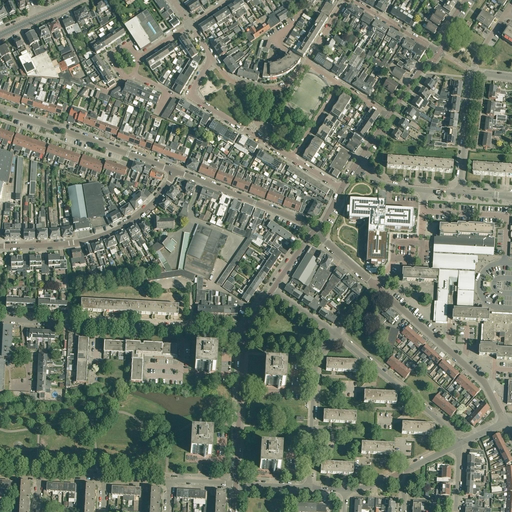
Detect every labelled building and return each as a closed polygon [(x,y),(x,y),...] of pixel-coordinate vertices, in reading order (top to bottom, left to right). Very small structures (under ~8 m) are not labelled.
[(16,1),(19,10),(20,10),(21,10),(22,10),(23,9),(25,8),(24,4),(23,4),(21,0),(17,0),(18,0),(16,1)] [(21,0),(23,4),(24,4),(25,8),(25,9),(28,7),(30,7),(29,6),(26,0),(21,0)] [(137,0),(136,1),(138,4),(140,8),(142,12),(146,9),(140,0),(137,0)] [(164,8),(167,12),(170,10),(162,0),(156,5),(155,5),(159,12),(164,8)] [(186,6),(187,6),(189,10),(189,11),(191,13),(192,14),(196,11),(195,11),(196,10),(191,3),(189,0),(184,4),(186,6)] [(189,0),(191,3),(196,10),(201,7),(195,0),(189,0)] [(237,2),(243,11),(245,14),(247,13),(245,10),(243,7),(245,6),(241,0),(238,0),(238,1),(237,2)] [(278,0),(283,7),(287,12),(288,12),(282,2),(283,0),(278,0)] [(283,0),(282,2),(288,12),(294,0),(283,0)] [(324,0),(327,2),(320,12),(329,17),(338,2),(338,1),(338,0),(324,0)] [(380,1),(376,8),(377,8),(377,9),(378,10),(379,9),(380,10),(386,0),(383,0),(382,2),(380,1)] [(386,0),(380,10),(382,11),(382,12),(383,13),(384,13),(385,13),(389,6),(387,4),(389,0),(386,0)] [(437,6),(437,7),(441,10),(445,13),(448,15),(450,13),(454,6),(444,0),(438,0),(439,0),(446,5),(443,8),(438,5),(437,6)] [(15,12),(14,9),(11,1),(7,2),(8,4),(5,5),(9,15),(10,14),(10,15),(15,13),(15,12)] [(101,4),(104,11),(105,13),(111,10),(109,5),(108,5),(106,1),(104,2),(101,3),(101,4)] [(245,14),(243,11),(237,2),(235,3),(234,2),(233,4),(232,5),(237,11),(238,14),(240,12),(242,16),(245,14)] [(99,14),(104,11),(101,4),(100,4),(98,4),(98,5),(97,6),(97,7),(96,8),(99,14)] [(232,5),(231,6),(230,5),(228,7),(229,7),(228,7),(232,14),(234,13),(238,19),(241,17),(238,14),(237,11),(232,5)] [(395,6),(391,14),(395,17),(400,9),(402,6),(400,5),(398,8),(395,6)] [(349,6),(342,17),(347,20),(350,14),(355,8),(354,8),(354,7),(352,6),(351,6),(349,6)] [(290,16),(287,12),(283,7),(280,9),(279,10),(281,13),(286,19),(290,16)] [(435,10),(434,12),(436,13),(434,16),(441,21),(442,21),(445,16),(444,15),(439,12),(441,10),(437,7),(436,7),(434,10),(435,10)] [(80,11),(80,12),(84,20),(87,19),(90,24),(92,23),(90,19),(91,19),(89,14),(88,15),(86,11),(87,11),(86,8),(85,9),(80,11)] [(355,8),(350,14),(353,16),(351,18),(353,20),(359,10),(357,9),(358,9),(355,8)] [(224,11),(222,12),(228,20),(230,19),(228,17),(230,15),(226,9),(225,9),(224,10),(224,11)] [(400,9),(395,17),(400,20),(404,12),(400,9)] [(360,11),(359,10),(353,20),(349,26),(351,27),(354,29),(355,28),(352,26),(355,22),(357,19),(359,20),(363,13),(362,13),(363,12),(361,11),(360,11)] [(411,12),(405,22),(409,25),(410,25),(412,27),(416,21),(417,19),(415,17),(414,18),(414,17),(411,15),(414,11),(412,10),(411,12)] [(483,10),(479,16),(485,20),(489,14),(483,10)] [(407,14),(404,12),(400,20),(405,22),(411,12),(409,11),(407,14)] [(84,20),(80,12),(75,14),(76,17),(80,28),(82,27),(81,23),(81,22),(84,20)] [(228,20),(222,12),(220,13),(219,12),(218,13),(218,14),(218,15),(222,21),(224,23),(225,22),(226,24),(229,22),(228,20)] [(319,17),(318,20),(324,24),(328,19),(317,12),(315,15),(319,17)] [(281,13),(277,16),(281,22),(286,19),(281,13)] [(167,24),(171,30),(180,24),(173,14),(170,16),(172,20),(169,22),(169,23),(167,24)] [(368,15),(366,14),(366,15),(365,14),(361,21),(363,22),(362,25),(364,26),(369,17),(368,16),(368,15)] [(485,20),(492,24),(495,19),(489,14),(485,20)] [(224,23),(222,21),(218,15),(216,16),(215,15),(214,16),(214,17),(218,24),(217,24),(219,26),(222,25),(222,24),(224,23)] [(124,25),(131,36),(140,50),(150,44),(164,35),(152,16),(141,24),(136,17),(124,25)] [(275,26),(281,22),(277,16),(270,20),(275,26)] [(425,21),(429,24),(430,25),(432,22),(438,26),(441,21),(434,16),(433,16),(431,19),(429,17),(427,19),(425,21)] [(476,21),(482,25),(485,20),(479,16),(476,21)] [(101,18),(99,18),(98,19),(100,22),(99,23),(101,27),(110,21),(109,21),(107,17),(101,19),(101,18)] [(371,18),(369,17),(364,26),(362,28),(364,30),(366,27),(367,25),(370,26),(374,20),(373,19),(371,17),(371,18)] [(81,32),(78,26),(77,24),(74,25),(72,21),(71,18),(62,22),(64,25),(66,29),(72,26),(76,34),(81,32)] [(208,21),(212,27),(213,30),(215,29),(214,26),(216,25),(212,18),(211,19),(210,18),(209,19),(209,20),(208,21)] [(311,22),(312,23),(315,25),(315,24),(321,28),(324,24),(318,20),(316,22),(313,19),(311,22)] [(485,20),(482,25),(488,29),(492,24),(485,20)] [(53,24),(59,39),(62,38),(59,31),(61,30),(59,24),(57,22),(57,21),(54,22),(54,23),(53,24)] [(210,29),(212,27),(208,21),(207,22),(206,21),(205,22),(205,23),(203,24),(209,33),(211,31),(210,29)] [(374,34),(375,33),(380,23),(378,22),(379,22),(377,21),(376,21),(372,27),(373,28),(368,36),(369,37),(371,38),(374,34)] [(315,25),(312,23),(310,28),(318,33),(321,28),(315,24),(315,25)] [(373,38),(373,39),(375,41),(376,40),(377,38),(379,35),(384,26),(383,25),(381,23),(381,24),(380,23),(375,33),(374,34),(375,35),(373,38)] [(59,39),(53,24),(51,24),(48,25),(48,26),(49,28),(52,34),(54,33),(57,40),(59,39)] [(207,34),(209,33),(203,24),(201,25),(200,25),(200,26),(199,27),(203,33),(206,32),(207,34)] [(255,39),(259,36),(256,31),(251,24),(247,27),(252,35),(255,39)] [(267,24),(262,27),(265,32),(270,29),(267,24)] [(430,25),(429,24),(428,26),(424,24),(423,27),(434,34),(437,29),(430,25)] [(51,37),(47,29),(46,26),(45,27),(45,26),(43,27),(43,28),(42,28),(43,28),(42,29),(41,29),(49,43),(51,42),(49,38),(51,37)] [(382,40),(385,35),(389,29),(388,28),(386,27),(384,26),(379,35),(377,38),(379,39),(380,38),(382,40)] [(262,27),(256,31),(259,36),(265,32),(262,27)] [(318,33),(310,28),(309,27),(306,32),(315,38),(318,33)] [(121,28),(116,32),(120,38),(125,35),(121,28)] [(511,29),(509,28),(502,38),(511,44),(511,29)] [(37,31),(41,39),(43,38),(46,44),(49,43),(41,29),(40,29),(39,29),(37,30),(37,31)] [(386,36),(384,40),(389,43),(391,40),(391,39),(391,38),(395,32),(391,29),(387,36),(386,36)] [(37,50),(40,55),(46,52),(43,46),(39,48),(37,43),(39,42),(35,34),(34,32),(30,33),(31,34),(30,34),(37,50)] [(116,32),(111,35),(116,41),(120,38),(116,32)] [(302,36),(306,39),(312,43),(315,38),(306,32),(304,35),(303,35),(302,36)] [(399,35),(395,32),(391,38),(393,39),(388,47),(391,49),(399,35)] [(36,57),(40,55),(37,50),(30,34),(29,35),(28,34),(25,36),(30,46),(32,45),(34,49),(33,50),(36,57)] [(116,41),(111,35),(107,38),(111,44),(116,41)] [(178,40),(182,45),(188,40),(185,35),(178,40)] [(400,44),(404,37),(399,35),(391,49),(394,50),(398,43),(400,44)] [(342,46),(345,48),(348,44),(343,40),(336,36),(333,40),(342,46)] [(213,47),(214,49),(229,39),(228,37),(222,41),(221,38),(212,44),(212,45),(211,45),(213,47)] [(107,38),(102,41),(106,47),(111,44),(107,38)] [(23,46),(20,40),(19,39),(14,42),(15,44),(17,49),(21,47),(22,49),(21,49),(22,50),(16,52),(20,59),(28,55),(24,46),(23,46)] [(217,52),(217,53),(226,47),(225,45),(230,41),(229,39),(214,49),(215,50),(216,52),(217,52)] [(309,48),(312,43),(306,39),(303,44),(309,48)] [(328,39),(327,40),(327,41),(326,43),(327,43),(324,47),(331,51),(333,48),(338,51),(340,49),(334,45),(335,43),(329,39),(328,39)] [(412,42),(406,39),(402,47),(405,49),(403,53),(404,54),(403,56),(399,54),(398,56),(402,58),(406,51),(412,42)] [(182,45),(185,49),(191,45),(188,40),(182,45)] [(102,41),(97,44),(101,50),(106,47),(102,41)] [(271,43),(264,41),(262,48),(263,48),(262,52),(268,54),(271,43)] [(412,42),(406,51),(402,58),(406,61),(408,59),(404,57),(407,52),(408,51),(411,53),(416,45),(412,42)] [(101,50),(97,44),(92,47),(96,54),(101,50)] [(309,48),(303,44),(300,48),(306,53),(309,48)] [(6,45),(1,48),(10,66),(13,64),(8,55),(11,54),(6,45)] [(165,49),(169,55),(170,57),(175,53),(170,45),(165,49)] [(194,50),(191,45),(185,49),(188,54),(194,50)] [(409,57),(410,58),(413,54),(416,55),(421,48),(416,45),(411,53),(409,57)] [(225,51),(227,49),(228,49),(226,47),(217,53),(218,54),(218,55),(219,57),(219,56),(220,57),(227,53),(225,51)] [(237,47),(227,54),(223,57),(222,58),(223,60),(225,59),(239,50),(237,47)] [(7,67),(10,66),(1,48),(0,48),(0,56),(1,58),(3,58),(7,67)] [(296,53),(303,58),(306,53),(300,48),(296,53)] [(424,50),(421,48),(416,55),(414,59),(418,62),(425,52),(424,50)] [(164,58),(169,55),(165,49),(160,52),(164,58)] [(194,50),(188,54),(191,59),(192,59),(193,61),(198,64),(201,59),(194,50)] [(36,57),(31,60),(39,77),(59,78),(57,75),(51,63),(46,52),(40,55),(36,57)] [(69,70),(79,65),(73,52),(62,57),(65,62),(69,70)] [(160,52),(155,55),(160,61),(164,58),(160,52)] [(225,64),(226,66),(237,58),(243,53),(241,52),(236,56),(232,59),(230,57),(223,62),(224,63),(223,63),(224,64),(225,64)] [(226,66),(229,70),(236,65),(235,63),(244,56),(245,56),(247,55),(245,52),(243,53),(237,58),(226,66)] [(336,57),(334,60),(328,56),(327,57),(320,52),(320,53),(319,53),(319,54),(314,61),(330,71),(333,66),(334,66),(337,62),(339,59),(336,57)] [(340,68),(341,69),(346,61),(352,52),(351,52),(348,58),(345,56),(337,67),(336,65),(332,72),(332,73),(333,73),(334,73),(336,74),(340,68)] [(343,79),(347,82),(359,62),(360,61),(360,60),(361,58),(359,57),(359,56),(353,53),(352,52),(346,61),(349,63),(348,65),(353,68),(351,71),(349,70),(343,79)] [(277,78),(284,76),(290,72),(296,67),(300,61),(288,53),(285,57),(286,59),(279,64),(269,66),(264,66),(262,79),(270,79),(277,78)] [(28,55),(20,59),(19,60),(25,72),(27,75),(27,77),(39,77),(31,60),(28,55)] [(155,55),(151,58),(157,67),(162,64),(160,61),(155,55)] [(93,63),(95,65),(101,61),(98,56),(92,60),(91,59),(86,63),(88,67),(93,64),(92,64),(93,63)] [(157,67),(151,58),(146,61),(150,68),(152,71),(157,67)] [(372,58),(369,63),(371,64),(372,64),(379,68),(385,59),(384,58),(381,63),(372,58)] [(385,59),(379,68),(385,72),(389,65),(386,63),(388,61),(385,59)] [(402,67),(410,72),(412,70),(413,68),(414,67),(413,67),(416,62),(413,60),(412,61),(408,59),(406,62),(405,62),(403,65),(399,62),(397,66),(401,69),(402,67)] [(57,75),(63,72),(60,67),(59,67),(56,60),(51,63),(57,75)] [(189,60),(186,65),(195,70),(198,65),(189,60)] [(104,66),(101,61),(95,65),(92,67),(93,69),(95,68),(96,71),(98,70),(104,66)] [(258,61),(257,65),(252,80),(254,81),(254,82),(256,82),(257,82),(260,74),(257,73),(258,69),(260,70),(262,62),(258,61)] [(242,77),(247,62),(246,62),(245,63),(244,66),(243,69),(241,68),(238,72),(237,76),(240,77),(241,78),(242,77)] [(361,63),(359,62),(347,82),(350,84),(356,75),(354,74),(361,63)] [(386,70),(387,70),(400,80),(406,72),(401,69),(397,66),(395,64),(394,65),(391,63),(386,70)] [(186,65),(183,70),(192,75),(195,70),(186,65)] [(231,72),(233,74),(236,72),(241,67),(239,65),(237,66),(236,65),(229,70),(229,71),(230,72),(231,72)] [(251,80),(252,80),(257,65),(255,65),(253,72),(250,71),(248,79),(249,79),(249,80),(250,80),(251,80)] [(4,66),(1,68),(0,68),(0,75),(2,75),(8,74),(6,69),(4,66)] [(107,71),(104,66),(98,70),(101,75),(107,71)] [(354,86),(356,88),(363,77),(365,74),(368,70),(366,68),(361,76),(358,80),(356,79),(352,85),(353,85),(353,86),(354,87),(354,86)] [(67,70),(63,72),(57,75),(59,78),(80,86),(82,81),(80,81),(72,78),(68,70),(67,70)] [(180,75),(189,80),(192,75),(183,70),(180,75)] [(101,75),(104,80),(111,75),(107,71),(101,75)] [(365,74),(363,77),(356,88),(358,89),(359,90),(360,90),(364,84),(362,83),(367,75),(365,74)] [(80,81),(82,81),(84,82),(85,79),(86,83),(87,85),(89,84),(91,83),(90,81),(87,75),(84,77),(85,78),(80,81)] [(114,80),(111,75),(104,80),(107,85),(114,80)] [(180,75),(177,80),(186,85),(189,80),(180,75)] [(454,86),(453,89),(461,90),(462,84),(453,83),(453,78),(445,77),(445,79),(450,80),(450,84),(450,86),(454,86)] [(365,93),(372,83),(374,79),(372,78),(370,81),(367,86),(365,85),(361,91),(362,91),(362,92),(363,93),(363,92),(365,93)] [(376,81),(374,79),(372,83),(365,93),(367,95),(368,96),(369,96),(373,90),(371,88),(374,84),(376,81)] [(398,86),(393,82),(388,79),(383,87),(389,91),(389,92),(391,93),(392,93),(393,93),(398,86),(398,85),(398,86)] [(436,85),(438,82),(433,79),(432,81),(428,79),(424,85),(430,90),(434,84),(436,85)] [(177,80),(174,84),(183,90),(186,85),(177,80)] [(131,84),(127,82),(122,94),(126,96),(127,93),(131,84)] [(18,90),(15,97),(13,103),(19,105),(21,99),(18,98),(20,91),(22,85),(20,84),(18,90)] [(21,104),(27,106),(29,99),(32,89),(33,85),(30,84),(27,95),(26,98),(24,97),(21,104)] [(127,93),(131,95),(135,86),(131,84),(127,93)] [(183,90),(174,84),(171,89),(180,95),(183,90)] [(140,87),(135,86),(131,95),(136,97),(140,87)] [(377,86),(373,92),(370,97),(373,99),(376,94),(380,88),(377,86)] [(140,99),(144,89),(140,87),(136,97),(140,99)] [(438,101),(439,99),(439,96),(430,90),(429,92),(422,88),(418,94),(427,100),(430,95),(433,97),(438,101)] [(460,97),(461,90),(453,89),(453,93),(451,92),(451,93),(448,92),(447,93),(444,93),(445,88),(442,88),(441,92),(440,96),(447,96),(447,94),(451,95),(451,96),(460,97)] [(8,101),(13,103),(15,97),(18,90),(16,89),(13,96),(10,95),(8,101)] [(27,106),(32,107),(35,101),(35,98),(33,97),(35,90),(32,89),(29,99),(27,106)] [(148,91),(144,89),(140,99),(144,100),(148,91)] [(37,101),(35,101),(32,107),(38,109),(40,102),(44,90),(43,91),(42,90),(42,92),(40,91),(37,101)] [(44,90),(40,102),(38,109),(43,111),(45,104),(43,103),(46,93),(45,93),(46,91),(44,90)] [(144,100),(148,102),(152,92),(148,91),(144,100)] [(153,91),(152,92),(148,102),(152,104),(156,94),(156,93),(153,91)] [(503,95),(497,94),(490,93),(490,96),(489,96),(488,96),(488,97),(488,98),(489,98),(489,99),(496,100),(496,101),(503,102),(503,98),(505,98),(505,95),(503,95)] [(156,94),(152,104),(156,106),(160,96),(156,94)] [(340,99),(348,104),(351,99),(343,94),(340,99)] [(51,95),(51,96),(48,105),(45,104),(43,111),(49,113),(51,106),(52,103),(53,100),(54,97),(54,96),(51,95)] [(439,99),(446,100),(446,101),(450,102),(452,102),(451,105),(459,106),(460,99),(450,98),(450,99),(447,99),(447,96),(440,96),(439,96),(439,99)] [(421,110),(423,106),(425,108),(429,102),(424,99),(423,102),(416,97),(412,104),(419,108),(421,110)] [(348,104),(340,99),(337,104),(345,109),(347,111),(350,106),(348,104)] [(181,111),(186,103),(181,100),(176,108),(181,111)] [(57,107),(56,108),(55,115),(55,114),(61,116),(62,112),(65,113),(66,111),(67,106),(68,104),(64,103),(63,106),(62,109),(57,107)] [(181,111),(186,114),(191,106),(186,103),(181,111)] [(488,109),(501,111),(504,111),(507,111),(507,109),(504,108),(496,107),(496,104),(489,103),(488,109)] [(333,109),(342,114),(345,109),(337,104),(333,109)] [(191,106),(186,114),(190,117),(196,109),(191,106)] [(83,124),(84,124),(86,118),(87,115),(87,114),(86,114),(86,111),(73,107),(69,116),(79,119),(78,122),(78,123),(82,125),(83,125),(83,124)] [(190,117),(195,120),(200,112),(196,109),(190,117)] [(342,114),(333,109),(330,114),(341,121),(344,116),(342,114)] [(411,121),(414,116),(418,118),(420,116),(426,121),(428,117),(416,109),(414,112),(409,109),(405,115),(406,116),(407,117),(406,118),(411,121)] [(368,113),(376,119),(379,116),(371,110),(368,113)] [(86,118),(84,124),(83,124),(89,126),(94,112),(91,111),(91,113),(90,116),(87,115),(86,118)] [(89,126),(94,128),(98,117),(95,116),(96,115),(95,114),(96,113),(94,112),(89,126)] [(101,118),(98,117),(94,128),(100,130),(106,113),(103,112),(101,118)] [(195,120),(200,123),(205,115),(200,112),(195,120)] [(106,113),(100,130),(105,132),(108,126),(109,122),(106,121),(108,114),(106,113)] [(374,123),(376,119),(368,113),(365,117),(374,123)] [(210,118),(205,115),(200,123),(199,125),(204,128),(205,126),(210,118)] [(105,132),(111,134),(117,117),(114,116),(112,123),(109,122),(108,126),(105,132)] [(326,121),(334,126),(336,128),(340,123),(329,116),(326,121)] [(117,117),(111,134),(116,136),(119,130),(116,128),(119,119),(117,118),(117,117)] [(363,121),(371,127),(374,123),(365,117),(363,121)] [(432,119),(432,120),(431,123),(431,124),(430,127),(436,128),(436,124),(438,124),(439,120),(432,119)] [(404,130),(408,124),(402,120),(398,126),(400,127),(399,129),(404,132),(404,130)] [(209,130),(214,132),(218,125),(213,122),(213,123),(210,121),(205,130),(208,132),(209,130)] [(331,131),(333,133),(336,128),(334,126),(326,121),(323,126),(331,131)] [(369,130),(371,127),(363,121),(360,124),(369,130)] [(419,126),(411,122),(409,125),(416,130),(417,130),(418,131),(420,128),(419,127),(419,126)] [(358,128),(366,134),(369,130),(360,124),(358,128)] [(223,128),(218,125),(214,132),(219,135),(223,128)] [(123,141),(125,134),(128,127),(125,126),(123,133),(120,132),(118,139),(123,141)] [(333,133),(331,131),(323,126),(320,131),(328,136),(330,137),(333,133)] [(125,134),(123,141),(129,143),(131,136),(128,135),(130,127),(128,127),(125,134)] [(436,128),(430,127),(429,131),(429,135),(433,135),(433,132),(434,132),(434,131),(441,132),(441,131),(440,128),(436,128)] [(134,145),(139,147),(142,140),(143,137),(140,136),(142,128),(140,128),(137,135),(136,138),(134,145)] [(222,140),(223,138),(228,131),(223,128),(219,135),(217,137),(222,140)] [(358,128),(355,132),(363,138),(366,134),(358,128)] [(191,130),(188,137),(197,140),(199,135),(194,132),(191,130)] [(398,140),(401,134),(395,130),(391,136),(395,138),(394,139),(396,140),(397,139),(398,140)] [(228,131),(223,138),(222,140),(227,143),(228,141),(233,134),(228,131)] [(328,136),(320,131),(316,136),(324,141),(328,136)] [(8,133),(4,145),(7,146),(8,142),(11,143),(14,135),(10,133),(8,132),(8,133)] [(18,134),(17,133),(13,144),(16,145),(14,150),(16,151),(22,136),(18,134)] [(143,137),(142,140),(139,147),(145,149),(150,135),(148,134),(146,138),(143,137)] [(238,137),(233,134),(228,141),(233,144),(238,137)] [(338,142),(354,154),(356,151),(357,151),(358,149),(361,144),(360,143),(362,140),(352,134),(351,137),(347,141),(341,137),(338,142)] [(152,136),(150,135),(145,149),(150,151),(153,144),(154,141),(151,140),(152,136)] [(26,137),(22,136),(16,151),(19,151),(21,146),(23,147),(27,137),(26,137)] [(152,151),(158,153),(160,147),(161,144),(164,137),(161,136),(158,146),(155,145),(152,151)] [(28,137),(27,137),(23,147),(26,148),(24,154),(27,154),(32,139),(28,138),(28,137)] [(455,138),(448,137),(444,137),(443,137),(443,140),(447,140),(447,144),(454,145),(455,138)] [(237,147),(236,148),(241,152),(243,148),(248,141),(243,138),(241,140),(239,138),(234,146),(237,147)] [(315,138),(312,143),(320,148),(323,143),(315,138)] [(36,141),(32,139),(27,154),(29,155),(31,151),(31,150),(34,151),(37,141),(36,140),(36,141)] [(37,141),(34,151),(36,152),(35,156),(33,160),(36,161),(37,158),(42,143),(38,142),(38,141),(37,141)] [(248,141),(243,148),(241,152),(246,155),(248,151),(253,144),(248,141)] [(167,146),(166,149),(163,155),(169,157),(173,145),(174,143),(172,142),(170,147),(167,146)] [(46,144),(42,143),(37,158),(39,159),(41,154),(44,155),(44,154),(48,144),(47,144),(46,144)] [(317,153),(320,148),(312,143),(309,148),(317,153)] [(253,160),(255,157),(259,151),(256,149),(258,147),(253,144),(248,151),(253,154),(250,158),(253,160)] [(174,159),(177,153),(178,150),(177,150),(174,149),(175,146),(173,145),(169,157),(174,159)] [(54,147),(50,160),(52,161),(54,156),(57,157),(59,149),(56,148),(56,147),(54,147)] [(178,150),(177,153),(174,159),(180,161),(185,148),(182,147),(181,151),(178,150)] [(188,157),(187,157),(189,150),(185,148),(180,161),(185,163),(188,157)] [(314,158),(317,153),(309,148),(306,152),(314,158)] [(342,148),(338,153),(348,159),(352,154),(342,148)] [(0,196),(4,183),(9,184),(14,155),(0,149),(0,196)] [(65,150),(65,151),(61,163),(63,164),(65,160),(67,160),(70,153),(66,151),(65,150)] [(260,164),(261,161),(266,154),(261,151),(255,161),(260,164)] [(306,152),(302,157),(311,163),(314,158),(306,152)] [(195,171),(196,171),(199,163),(197,163),(200,156),(201,154),(198,153),(197,155),(191,170),(193,170),(193,171),(195,172),(195,171)] [(335,158),(345,165),(348,159),(338,153),(335,158)] [(75,154),(70,167),(73,168),(75,163),(78,164),(81,157),(76,155),(76,154),(75,154)] [(190,169),(191,170),(197,155),(195,154),(192,161),(190,160),(187,168),(188,169),(189,169),(190,169)] [(270,157),(266,154),(261,161),(266,164),(270,157)] [(391,155),(383,154),(382,161),(387,162),(386,168),(402,169),(403,159),(391,158),(391,155)] [(83,172),(88,157),(84,156),(84,155),(83,155),(79,165),(82,166),(81,170),(80,172),(83,172)] [(92,159),(88,157),(83,172),(85,173),(86,172),(87,169),(90,170),(93,159),(92,158),(92,159)] [(266,164),(271,167),(275,160),(270,157),(266,164)] [(343,169),(345,165),(335,158),(332,163),(343,169)] [(93,159),(90,170),(92,171),(91,175),(93,176),(99,161),(94,160),(94,159),(93,159)] [(417,160),(403,159),(402,169),(416,170),(417,160)] [(276,170),(280,163),(275,160),(271,167),(276,170)] [(434,161),(417,160),(416,170),(433,171),(434,161)] [(99,161),(93,176),(96,177),(96,176),(98,172),(100,173),(104,162),(103,162),(99,161)] [(199,173),(202,175),(207,162),(203,161),(202,165),(199,173)] [(434,161),(433,171),(452,173),(453,163),(434,161)] [(131,178),(134,179),(139,164),(137,163),(136,162),(135,162),(134,162),(132,169),(134,170),(133,173),(133,172),(131,178)] [(211,164),(207,162),(202,175),(206,176),(211,164)] [(114,173),(116,165),(112,164),(113,163),(111,163),(107,176),(110,177),(111,172),(114,173)] [(211,163),(211,164),(206,176),(210,178),(215,164),(213,164),(211,163)] [(285,166),(280,163),(276,170),(283,175),(286,170),(284,168),(285,166)] [(329,168),(331,169),(340,174),(343,169),(332,163),(329,168)] [(141,165),(139,164),(134,179),(132,183),(134,184),(139,172),(141,173),(144,166),(143,165),(141,164),(141,165)] [(210,178),(214,179),(218,168),(216,167),(218,164),(216,164),(215,164),(210,178)] [(489,176),(490,166),(474,165),(473,174),(489,176)] [(122,166),(122,167),(118,180),(120,180),(122,176),(124,177),(127,169),(123,167),(122,166)] [(152,168),(146,166),(143,173),(142,176),(146,177),(145,178),(145,179),(143,184),(146,185),(148,180),(147,179),(148,177),(152,168)] [(215,180),(219,181),(225,167),(221,166),(219,172),(215,180)] [(285,175),(290,178),(295,169),(290,166),(285,175)] [(507,167),(490,166),(489,176),(506,177),(507,167)] [(300,173),(295,169),(290,178),(295,181),(300,173)] [(337,179),(340,174),(331,169),(328,174),(337,179)] [(228,176),(226,175),(223,183),(227,184),(232,171),(230,170),(228,176)] [(155,179),(158,173),(152,171),(149,177),(155,179)] [(242,174),(241,176),(236,188),(239,190),(243,182),(241,181),(241,180),(242,180),(243,177),(245,173),(243,172),(242,174)] [(65,173),(73,221),(87,219),(90,219),(105,216),(105,215),(100,184),(65,173)] [(155,179),(154,181),(156,182),(157,183),(158,180),(161,181),(163,175),(158,173),(155,179)] [(232,187),(236,188),(241,176),(242,174),(238,173),(236,179),(236,178),(232,187)] [(305,176),(300,173),(295,181),(300,184),(305,176)] [(239,190),(243,191),(248,179),(249,177),(250,176),(248,175),(246,180),(244,179),(243,182),(239,190)] [(252,185),(249,193),(252,195),(257,183),(258,181),(260,176),(258,175),(254,185),(254,186),(252,185)] [(300,184),(305,187),(310,178),(305,176),(300,184)] [(243,191),(247,193),(252,182),(250,181),(251,178),(249,177),(248,179),(243,191)] [(310,190),(315,182),(310,178),(305,187),(310,190)] [(188,195),(192,184),(187,182),(184,189),(187,190),(186,192),(187,192),(186,195),(188,195)] [(310,190),(315,193),(320,185),(315,182),(310,190)] [(196,185),(192,184),(188,195),(192,197),(194,193),(193,192),(196,185)] [(256,196),(260,198),(265,186),(265,185),(263,184),(261,188),(262,188),(261,189),(259,188),(256,196)] [(277,204),(281,206),(283,201),(284,198),(282,197),(285,190),(287,191),(289,186),(285,185),(283,189),(281,193),(277,204)] [(315,193),(320,196),(325,188),(320,185),(315,193)] [(265,186),(260,198),(264,199),(269,187),(267,187),(265,186)] [(172,188),(169,192),(176,197),(179,199),(181,196),(182,195),(176,191),(172,188)] [(205,199),(206,197),(209,191),(203,188),(201,194),(198,201),(200,202),(202,198),(205,199)] [(274,190),(274,189),(271,188),(266,200),(269,201),(274,190)] [(329,190),(325,188),(320,196),(324,199),(329,190)] [(283,207),(287,208),(292,195),(293,190),(291,189),(289,189),(288,191),(291,192),(290,193),(288,199),(286,198),(283,207)] [(135,194),(137,196),(143,203),(147,199),(141,193),(139,191),(135,194)] [(209,191),(206,197),(205,199),(204,202),(206,202),(207,200),(210,202),(212,199),(214,193),(209,191)] [(169,192),(167,196),(173,201),(176,197),(169,192)] [(273,203),(277,204),(281,193),(277,192),(273,203)] [(214,193),(212,199),(217,201),(220,195),(214,193)] [(300,195),(299,198),(294,211),(298,212),(301,204),(299,204),(301,199),(303,200),(305,196),(300,195)] [(143,203),(137,196),(133,199),(139,206),(143,203)] [(219,216),(227,197),(222,196),(218,204),(221,205),(219,211),(217,216),(218,217),(219,216)] [(231,199),(227,197),(219,216),(221,217),(225,207),(228,208),(231,199)] [(290,209),(294,211),(299,198),(297,197),(295,202),(293,201),(290,209)] [(164,201),(163,202),(172,210),(174,208),(170,205),(172,203),(166,198),(165,199),(164,199),(163,200),(164,201)] [(109,204),(111,208),(118,222),(120,221),(119,220),(121,219),(118,212),(115,205),(113,206),(110,201),(110,199),(107,200),(108,203),(109,204)] [(135,210),(139,206),(133,199),(130,203),(135,210)] [(231,219),(238,202),(233,200),(230,209),(231,209),(226,222),(229,224),(231,218),(231,219)] [(123,201),(121,203),(129,214),(130,213),(131,213),(132,212),(132,211),(133,211),(128,204),(126,206),(123,201)] [(385,203),(378,202),(349,201),(349,207),(349,209),(346,209),(346,215),(349,215),(348,220),(363,221),(369,221),(369,226),(368,226),(366,262),(371,262),(370,264),(377,265),(377,262),(385,263),(387,234),(386,234),(387,229),(389,229),(412,230),(412,226),(415,226),(415,220),(412,219),(413,211),(385,210),(385,205),(385,203)] [(172,210),(163,202),(161,203),(160,204),(160,205),(159,206),(165,211),(167,209),(171,212),(173,214),(175,211),(172,210)] [(243,204),(238,202),(231,219),(234,219),(235,217),(237,211),(239,212),(243,204)] [(312,208),(319,213),(321,211),(320,210),(322,206),(315,202),(312,208)] [(119,204),(122,209),(120,210),(125,217),(125,216),(126,217),(127,216),(127,215),(129,214),(121,203),(119,204)] [(106,220),(109,225),(113,223),(115,222),(115,223),(118,222),(111,208),(109,204),(107,205),(108,208),(109,211),(107,212),(109,216),(110,218),(109,218),(106,220)] [(244,221),(249,206),(245,205),(241,213),(243,214),(241,220),(242,220),(244,221)] [(251,217),(254,208),(249,206),(244,221),(246,222),(248,216),(251,217)] [(318,215),(319,213),(312,208),(307,216),(309,217),(310,216),(315,219),(317,215),(318,215)] [(253,230),(261,211),(256,209),(253,218),(255,219),(253,224),(251,229),(253,230)] [(266,213),(261,211),(253,230),(255,231),(257,226),(259,220),(262,222),(266,213)] [(159,229),(164,229),(163,219),(159,219),(159,218),(154,218),(154,230),(159,230),(159,229)] [(75,231),(92,229),(90,219),(87,219),(73,221),(75,231)] [(174,219),(163,219),(164,229),(174,228),(174,219)] [(277,226),(276,225),(271,222),(270,224),(265,220),(262,227),(266,229),(267,228),(270,230),(264,238),(259,235),(258,237),(257,238),(264,242),(269,234),(270,235),(277,226)] [(142,230),(144,233),(143,234),(146,238),(149,236),(147,234),(151,231),(150,230),(145,222),(140,226),(142,230)] [(140,236),(142,235),(136,225),(136,226),(135,225),(134,226),(134,227),(132,228),(139,240),(140,241),(141,243),(142,244),(142,245),(145,244),(140,236)] [(197,276),(203,279),(208,281),(218,257),(213,255),(214,252),(213,252),(215,249),(216,246),(217,243),(222,245),(225,246),(228,237),(221,234),(220,234),(198,225),(186,254),(184,271),(186,272),(189,273),(192,274),(195,276),(197,276)] [(475,226),(458,225),(457,227),(457,235),(461,235),(475,236),(475,226)] [(269,234),(264,242),(265,243),(267,244),(269,246),(270,244),(268,242),(272,236),(273,237),(276,233),(278,235),(282,230),(277,226),(270,235),(269,234)] [(457,236),(439,236),(440,226),(436,226),(434,272),(433,282),(437,282),(436,298),(448,299),(449,286),(452,286),(452,283),(458,283),(458,278),(472,279),(474,254),(475,236),(461,235),(457,235),(457,236)] [(457,227),(440,226),(439,236),(457,236),(457,235),(457,227)] [(475,226),(475,236),(485,236),(492,237),(493,227),(475,226)] [(129,229),(128,230),(128,231),(127,231),(132,238),(134,236),(137,242),(139,240),(132,228),(129,229)] [(283,239),(287,233),(282,230),(278,235),(272,245),(274,247),(276,243),(275,242),(277,240),(278,240),(281,237),(283,239)] [(124,232),(123,233),(123,234),(121,235),(127,247),(127,248),(131,255),(134,253),(130,246),(127,241),(129,239),(126,232),(125,232),(124,232)] [(278,249),(286,255),(287,252),(282,248),(284,244),(286,240),(289,243),(293,237),(287,233),(283,239),(281,242),(282,243),(280,246),(279,247),(278,249)] [(116,237),(120,244),(122,243),(125,249),(127,248),(127,247),(121,235),(119,236),(118,235),(117,236),(116,237)] [(162,240),(159,243),(165,247),(169,243),(171,240),(166,236),(165,236),(163,239),(162,240)] [(492,243),(485,243),(485,236),(475,236),(474,254),(490,254),(491,254),(491,253),(492,243)] [(117,246),(114,238),(113,238),(112,238),(112,239),(109,240),(114,253),(115,256),(118,255),(117,252),(115,246),(117,246)] [(256,242),(253,240),(252,242),(259,247),(261,244),(263,245),(265,243),(264,242),(257,238),(256,242)] [(115,256),(114,253),(109,240),(107,241),(106,240),(105,241),(104,242),(107,249),(110,248),(112,254),(114,259),(116,258),(115,256)] [(105,250),(102,242),(101,242),(99,243),(97,244),(101,258),(101,259),(103,264),(106,263),(103,255),(106,255),(104,250),(105,250)] [(165,247),(159,243),(152,248),(155,253),(159,250),(165,247)] [(101,258),(97,244),(95,245),(94,244),(93,245),(92,245),(94,253),(97,253),(99,258),(101,258)] [(94,262),(90,245),(85,247),(88,256),(90,256),(92,262),(94,262)] [(249,248),(245,254),(250,257),(254,252),(249,248)] [(268,253),(272,256),(277,259),(281,254),(272,248),(268,253)] [(315,272),(325,255),(320,252),(319,252),(312,248),(293,278),(300,283),(306,287),(308,288),(309,285),(316,273),(315,272)] [(85,263),(85,260),(84,254),(81,254),(80,251),(72,252),(73,259),(71,259),(72,263),(73,263),(80,262),(80,264),(85,263)] [(274,265),(277,259),(272,256),(268,253),(268,254),(266,252),(265,253),(269,257),(269,256),(271,257),(268,261),(274,265)] [(41,256),(35,257),(36,267),(41,267),(42,274),(45,274),(45,270),(45,266),(42,266),(41,256)] [(49,266),(45,266),(45,270),(45,274),(49,274),(49,266),(54,266),(54,256),(48,256),(49,266)] [(64,263),(60,263),(60,256),(54,256),(54,266),(60,266),(60,270),(64,270),(64,263)] [(261,264),(264,267),(270,270),(274,265),(268,261),(260,256),(259,258),(263,261),(261,264)] [(316,273),(309,285),(308,288),(309,288),(312,290),(314,288),(320,291),(333,271),(334,272),(338,268),(335,266),(332,263),(333,260),(326,256),(317,273),(316,273)] [(17,271),(17,268),(17,257),(11,258),(11,261),(8,261),(8,272),(17,271)] [(23,271),(27,271),(27,267),(26,264),(23,264),(23,257),(17,257),(17,268),(17,271),(23,271)] [(27,267),(27,271),(33,271),(33,267),(36,267),(35,257),(30,257),(30,264),(26,264),(27,267)] [(156,268),(161,264),(158,259),(152,262),(156,268)] [(161,264),(156,268),(159,273),(166,272),(161,264)] [(266,276),(270,270),(264,267),(261,264),(260,266),(261,267),(258,270),(261,272),(266,276)] [(127,268),(121,270),(123,278),(130,276),(127,268)] [(260,274),(257,277),(262,281),(266,276),(261,272),(258,270),(257,270),(255,268),(254,270),(256,272),(258,273),(258,272),(260,274)] [(320,295),(322,297),(324,299),(335,287),(336,287),(345,277),(346,275),(338,268),(334,272),(334,273),(332,275),(333,276),(324,292),(323,291),(320,295)] [(112,270),(106,272),(107,276),(108,281),(115,280),(114,275),(112,270)] [(418,281),(418,271),(403,271),(402,280),(406,280),(418,281)] [(430,282),(433,282),(434,272),(418,271),(418,281),(430,282)] [(107,276),(106,273),(99,275),(100,280),(101,282),(108,281),(107,276)] [(262,281),(257,277),(254,275),(251,273),(250,275),(253,276),(252,277),(254,278),(256,279),(253,283),(250,280),(250,281),(259,287),(262,281)] [(91,276),(93,282),(100,280),(99,275),(98,274),(91,276)] [(347,278),(345,277),(336,287),(341,292),(338,295),(338,296),(343,290),(352,280),(348,277),(347,278)] [(458,278),(458,283),(458,288),(472,289),(472,279),(458,278)] [(352,280),(343,290),(338,296),(340,297),(348,287),(350,289),(355,283),(352,280)] [(255,292),(259,287),(250,281),(248,282),(250,284),(251,283),(252,284),(249,288),(246,286),(255,292)] [(292,288),(288,285),(285,290),(292,295),(295,290),(294,290),(293,289),(292,288)] [(347,303),(360,288),(357,285),(352,290),(353,292),(350,296),(345,301),(347,303)] [(246,286),(242,291),(251,298),(255,292),(246,286)] [(299,293),(295,290),(292,295),(299,300),(302,295),(301,295),(302,293),(305,294),(308,289),(309,288),(308,288),(306,287),(303,292),(301,290),(299,293)] [(360,288),(347,303),(348,305),(354,299),(355,297),(357,298),(359,296),(359,297),(364,291),(360,288)] [(206,291),(203,291),(201,291),(197,290),(196,303),(199,303),(200,300),(202,300),(205,301),(205,298),(205,293),(206,291)] [(247,303),(251,298),(242,291),(239,290),(238,292),(244,296),(242,299),(247,303)] [(472,295),(457,295),(457,302),(471,303),(472,295)] [(309,307),(314,300),(309,296),(307,299),(305,297),(302,302),(309,307)] [(447,323),(447,320),(447,315),(448,310),(448,299),(436,298),(435,322),(447,323)] [(97,301),(89,301),(81,300),(81,311),(88,311),(88,313),(87,313),(87,315),(90,316),(91,315),(91,313),(90,313),(90,311),(96,311),(97,301)] [(316,300),(315,301),(314,300),(309,307),(315,312),(318,307),(320,308),(324,301),(323,300),(320,304),(318,303),(319,302),(316,300)] [(107,312),(113,312),(113,302),(97,301),(96,311),(104,312),(104,313),(103,314),(103,316),(104,316),(106,316),(107,316),(107,314),(107,312)] [(329,314),(328,313),(329,313),(327,311),(326,312),(323,309),(324,308),(327,303),(324,301),(320,308),(321,309),(318,313),(319,314),(326,319),(329,314)] [(123,313),(129,313),(130,303),(113,302),(113,312),(120,313),(120,314),(120,315),(119,317),(120,317),(123,317),(123,315),(123,314),(123,313)] [(245,313),(249,309),(239,302),(237,304),(241,307),(239,309),(245,313)] [(457,310),(467,311),(471,311),(471,303),(457,302),(457,310)] [(139,314),(145,314),(146,304),(130,303),(129,313),(136,314),(136,315),(136,316),(136,318),(139,318),(139,316),(139,315),(139,314)] [(162,305),(146,304),(145,314),(153,314),(152,316),(152,318),(152,319),(155,319),(156,319),(156,317),(155,316),(155,315),(162,315),(162,305)] [(168,320),(171,320),(172,319),(172,318),(171,317),(171,315),(178,316),(179,306),(162,305),(162,315),(169,315),(169,317),(168,317),(168,319),(168,320)] [(377,330),(386,320),(393,312),(385,305),(380,310),(374,325),(373,327),(377,330)] [(467,311),(457,310),(453,310),(453,320),(470,321),(471,311),(467,311)] [(471,311),(470,321),(474,321),(483,322),(488,322),(488,315),(488,312),(474,311),(471,311)] [(394,322),(394,321),(398,317),(396,315),(393,312),(386,320),(391,324),(394,322)] [(334,317),(329,314),(326,319),(333,324),(336,319),(339,321),(341,319),(336,315),(334,317)] [(488,322),(495,322),(494,329),(494,332),(499,333),(500,319),(498,319),(498,315),(488,315),(488,322)] [(505,329),(505,322),(509,323),(509,316),(498,315),(498,319),(500,319),(499,333),(499,337),(504,338),(505,329)] [(10,359),(12,328),(14,328),(14,325),(8,325),(7,328),(3,328),(2,358),(0,358),(0,393),(2,393),(4,363),(5,363),(5,358),(9,359),(10,359)] [(401,333),(406,337),(412,331),(407,327),(401,333)] [(391,353),(399,331),(391,328),(389,333),(383,331),(382,341),(384,342),(383,347),(391,353)] [(36,345),(36,331),(30,330),(30,333),(26,333),(27,341),(29,341),(35,341),(35,345),(36,345)] [(406,337),(410,341),(416,335),(412,331),(406,337)] [(84,333),(76,333),(75,338),(79,338),(78,344),(88,344),(88,339),(89,339),(84,338),(84,333)] [(410,341),(415,345),(421,339),(416,335),(410,341)] [(426,343),(421,339),(415,345),(420,350),(426,343)] [(131,382),(142,383),(143,361),(138,361),(138,358),(140,358),(140,355),(154,356),(154,357),(176,358),(177,346),(104,342),(104,353),(132,354),(131,382)] [(421,351),(424,353),(418,359),(420,361),(430,349),(426,345),(421,351)] [(496,356),(497,350),(497,346),(493,346),(482,345),(479,345),(479,355),(496,356)] [(196,348),(195,369),(217,370),(218,349),(196,348)] [(426,356),(429,358),(434,352),(430,349),(420,361),(421,362),(426,356)] [(39,350),(39,362),(47,362),(47,358),(49,358),(49,356),(45,356),(45,351),(39,350)] [(511,350),(497,350),(496,356),(496,359),(497,360),(497,359),(504,360),(506,360),(511,360),(511,350)] [(433,361),(438,355),(434,352),(429,358),(433,361)] [(442,359),(438,355),(433,361),(437,365),(442,359)] [(391,367),(397,360),(392,356),(387,363),(391,367)] [(342,371),(342,361),(326,360),(326,371),(342,371)] [(391,367),(396,371),(402,364),(397,360),(391,367)] [(437,373),(439,374),(447,364),(443,360),(438,366),(441,368),(437,373)] [(359,362),(342,361),(342,371),(358,372),(359,362)] [(264,380),(264,384),(264,385),(286,386),(287,364),(265,363),(264,380)] [(402,364),(396,371),(401,375),(406,368),(402,364)] [(443,371),(446,373),(451,367),(447,364),(439,374),(440,375),(443,371)] [(450,376),(455,371),(451,367),(446,373),(450,376)] [(406,368),(401,375),(405,379),(411,372),(406,368)] [(459,374),(455,371),(450,376),(454,380),(459,374)] [(455,381),(460,385),(466,379),(461,375),(455,381)] [(464,389),(470,383),(466,379),(460,385),(464,389)] [(464,389),(469,393),(475,387),(470,383),(464,389)] [(50,387),(46,387),(37,387),(37,393),(40,393),(40,399),(45,399),(46,390),(50,390),(50,387)] [(473,398),(479,391),(475,387),(469,393),(473,398)] [(364,402),(380,403),(381,393),(364,392),(364,402)] [(397,393),(381,393),(380,403),(396,404),(397,393)] [(437,406),(443,399),(438,395),(432,402),(437,406)] [(447,402),(443,399),(437,406),(441,409),(447,402)] [(441,409),(446,413),(452,406),(447,402),(441,409)] [(479,407),(486,413),(490,408),(483,402),(479,407)] [(452,406),(446,413),(451,417),(457,410),(452,406)] [(475,411),(482,417),(486,413),(479,407),(475,411)] [(475,411),(471,416),(478,422),(482,417),(475,411)] [(323,422),(339,423),(340,413),(324,412),(323,422)] [(340,413),(339,423),(356,424),(356,413),(340,413)] [(473,426),(478,422),(471,416),(467,420),(473,426)] [(401,434),(418,435),(418,424),(402,424),(401,434)] [(418,424),(418,435),(434,435),(435,425),(418,424)] [(190,453),(212,454),(213,432),(192,431),(190,453)] [(501,439),(499,434),(492,437),(494,442),(501,439)] [(494,442),(497,447),(504,443),(501,439),(494,442)] [(361,454),(377,454),(378,444),(361,443),(361,454)] [(499,451),(506,448),(504,443),(497,447),(499,451)] [(378,444),(377,454),(393,455),(394,445),(378,444)] [(261,447),(260,468),(281,469),(283,448),(261,447)] [(508,452),(506,448),(499,451),(501,456),(508,452)] [(508,452),(501,456),(504,460),(511,457),(508,452)] [(474,454),(469,453),(469,456),(467,456),(467,463),(474,464),(476,464),(481,464),(481,461),(475,461),(475,457),(474,457),(474,454)] [(321,473),(337,474),(337,464),(321,463),(321,473)] [(354,465),(337,464),(337,474),(353,475),(354,465)] [(442,470),(442,474),(450,474),(450,469),(444,468),(444,465),(437,465),(437,470),(442,470)] [(437,482),(443,482),(444,479),(450,479),(450,474),(442,474),(441,479),(437,479),(437,482)] [(14,482),(10,482),(5,482),(4,490),(10,490),(10,492),(14,493),(14,482)] [(21,482),(21,486),(20,499),(30,499),(31,483),(21,482)] [(438,491),(441,491),(449,491),(450,486),(443,486),(443,482),(437,482),(436,485),(437,485),(437,487),(438,489),(438,491)] [(47,484),(44,484),(44,492),(53,492),(53,484),(47,484)] [(86,489),(85,502),(95,503),(96,486),(86,486),(86,489)] [(118,496),(118,487),(113,487),(113,488),(110,488),(109,499),(112,499),(112,495),(118,496)] [(151,489),(151,493),(150,506),(160,506),(161,490),(151,489)] [(180,499),(183,499),(184,491),(178,491),(178,492),(175,491),(174,506),(177,506),(177,499),(180,499)] [(449,496),(449,491),(441,491),(441,493),(438,493),(438,496),(436,496),(436,499),(443,499),(443,496),(449,496)] [(206,492),(200,492),(200,500),(204,500),(204,502),(208,502),(208,492),(206,492)] [(217,493),(216,496),(216,509),(225,510),(226,493),(217,493)] [(29,511),(30,499),(20,499),(19,511),(29,511)] [(392,503),(392,500),(387,500),(387,503),(388,503),(388,506),(385,506),(381,505),(381,508),(385,508),(388,509),(394,509),(395,503),(392,503)] [(413,510),(421,511),(424,511),(424,501),(413,501),(413,510)] [(84,511),(94,511),(95,503),(85,502),(84,511)] [(297,503),(296,511),(325,511),(326,505),(317,505),(317,504),(297,503)]
